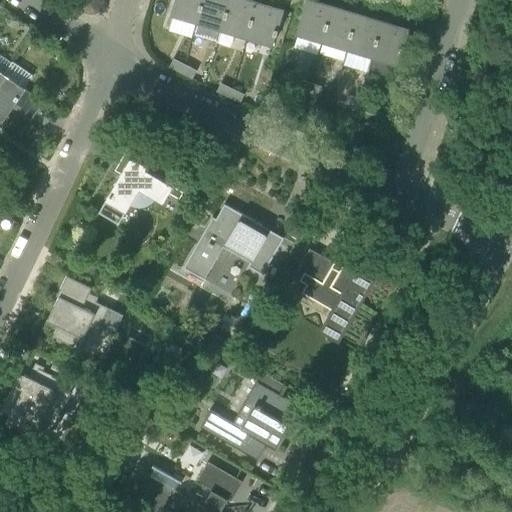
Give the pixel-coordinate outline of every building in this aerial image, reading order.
[(192,20),(197,22),(203,0),(175,0),(168,26),(189,33),(192,20)] [(203,0),(197,22),(222,29),(231,0),(203,0)] [(231,0),(222,29),(247,37),(258,2),(257,2),(248,0),(231,0)] [(333,6),(332,7),(311,0),(306,0),(295,34),(322,42),(333,6)] [(258,2),(247,37),(272,45),(284,10),(282,10),(258,3),(258,2)] [(357,15),(333,7),(334,6),(333,6),(322,42),(347,50),(358,14),(357,14),(357,15)] [(382,22),(358,15),(359,14),(358,14),(347,50),(372,57),(383,21),(382,22)] [(409,29),(408,29),(407,30),(384,22),(383,21),(372,57),(398,65),(409,29)] [(170,67),(181,72),(185,65),(174,59),(170,67)] [(197,70),(185,65),(181,72),(192,78),(197,70)] [(31,119),(43,101),(3,74),(0,79),(0,118),(4,122),(5,121),(4,120),(12,106),(31,119)] [(295,88),(307,91),(310,83),(298,79),(295,88)] [(217,91),(229,97),(233,89),(221,83),(217,91)] [(322,87),(310,83),(307,91),(319,95),(322,87)] [(244,94),(233,89),(229,97),(240,102),(244,94)] [(67,110),(73,99),(65,94),(58,104),(67,110)] [(348,94),(345,103),(357,106),(360,98),(348,94)] [(372,102),(360,98),(357,106),(370,110),(372,102)] [(153,196),(163,202),(169,193),(180,199),(184,192),(145,170),(151,160),(128,147),(115,170),(121,173),(99,211),(119,223),(131,202),(133,203),(135,204),(138,205),(141,205),(143,204),(144,204),(147,202),(149,201),(151,199),(152,198),(153,196)] [(263,275),(284,238),(225,204),(216,219),(213,217),(183,268),(206,281),(206,279),(201,276),(222,241),(252,258),(248,266),(263,275)] [(335,263),(321,254),(311,249),(299,269),(305,272),(300,280),(306,284),(302,292),(332,309),(320,330),(337,340),(372,280),(356,271),(354,274),(342,266),(340,270),(333,267),(335,263)] [(277,279),(285,284),(293,271),(285,266),(277,279)] [(53,336),(74,346),(85,324),(97,330),(108,308),(95,302),(98,297),(89,293),(92,287),(69,276),(48,320),(59,325),(53,336)] [(2,409),(12,414),(8,422),(25,431),(30,423),(39,427),(41,422),(57,430),(64,416),(61,414),(74,386),(43,370),(44,367),(36,363),(29,377),(21,372),(2,409)] [(198,426),(257,460),(267,443),(276,448),(285,431),(283,421),(280,420),(287,408),(285,402),(279,399),(281,395),(256,381),(245,400),(254,406),(242,427),(208,408),(198,426)] [(175,428),(181,418),(169,411),(164,421),(175,428)] [(121,493),(155,511),(220,511),(228,499),(231,501),(243,481),(208,462),(197,481),(211,490),(203,505),(175,490),(180,481),(155,466),(150,475),(136,467),(121,493)]
